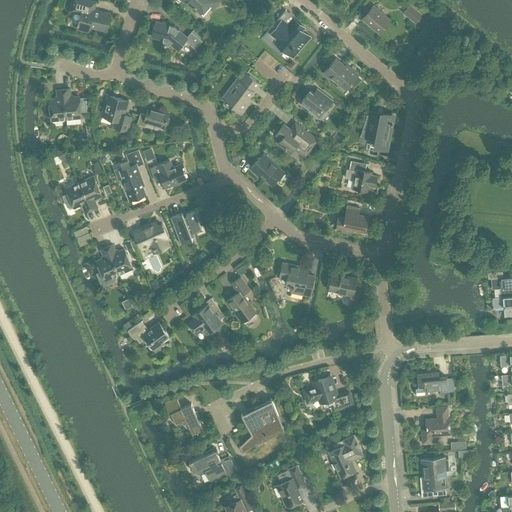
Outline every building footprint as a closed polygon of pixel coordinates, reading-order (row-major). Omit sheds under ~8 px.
[(94,10),(96,2),(87,0),(72,0),(70,12),(81,15),(78,28),(79,30),(87,32),(89,31),(90,27),(107,32),(111,14),(94,10)] [(213,11),(220,2),(218,0),(181,0),(191,8),(193,6),(204,16),(210,8),(213,11)] [(415,23),(422,15),(409,5),(403,13),(415,23)] [(378,33),(389,20),(373,6),(362,19),(378,33)] [(277,26),(270,34),(276,38),(277,39),(275,42),(285,50),(291,56),(295,52),(296,53),(309,38),(305,35),(306,34),(302,31),(301,30),(302,28),(300,26),(301,24),(295,20),(291,16),(290,16),(285,12),(286,11),(286,10),(273,24),(274,25),(275,24),(277,26)] [(187,37),(174,26),(156,21),(151,37),(163,40),(163,42),(164,44),(165,45),(167,46),(168,46),(170,45),(171,44),(178,50),(186,41),(195,49),(202,41),(192,32),(187,37)] [(350,68),(349,69),(336,58),(323,73),(333,81),(334,80),(346,90),(358,75),(350,68)] [(238,80),(225,98),(230,102),(230,103),(233,105),(231,107),(235,109),(234,110),(236,111),(236,110),(240,113),(247,104),(246,103),(250,98),(249,97),(259,84),(260,83),(256,81),(249,76),(245,72),(238,80)] [(80,97),(71,97),(70,89),(64,90),(67,120),(81,118),(81,112),(87,111),(86,98),(80,99),(80,97)] [(52,121),(67,120),(64,90),(57,91),(58,99),(50,100),(52,121)] [(309,91),(300,104),(316,116),(320,119),(325,111),(333,101),(319,91),(315,95),(309,91)] [(124,116),(129,101),(108,95),(102,116),(116,121),(114,127),(128,131),(132,118),(124,116)] [(165,129),(169,113),(148,107),(146,115),(140,114),(137,125),(146,128),(147,124),(165,129)] [(386,150),(393,116),(383,114),(383,116),(371,113),(363,153),(374,155),(376,148),(386,150)] [(284,124),(276,135),(281,139),(278,144),(291,153),(294,150),(305,158),(318,140),(302,128),(295,122),(290,129),(284,124)] [(151,148),(143,151),(147,161),(155,158),(151,148)] [(138,167),(144,164),(139,150),(126,155),(131,167),(120,171),(123,179),(122,180),(129,201),(146,195),(143,187),(145,186),(138,167)] [(272,186),(284,173),(264,154),(251,169),(259,177),(261,176),(272,186)] [(170,161),(150,168),(155,180),(161,178),(165,189),(175,185),(174,184),(181,181),(186,179),(181,164),(172,167),(170,161)] [(344,178),(354,180),(352,189),(368,192),(369,186),(375,187),(377,176),(371,175),(372,173),(365,171),(366,164),(351,161),(349,169),(346,169),(344,178)] [(80,183),(91,210),(98,207),(95,200),(102,196),(93,177),(80,183)] [(86,213),(91,210),(80,183),(66,189),(68,194),(63,197),(68,208),(70,208),(74,207),(75,208),(82,205),(86,213)] [(108,184),(103,186),(107,194),(112,192),(108,184)] [(358,214),(360,208),(347,205),(344,219),(338,217),(336,228),(342,229),(341,232),(350,234),(351,231),(358,233),(359,229),(366,231),(369,217),(358,214)] [(194,232),(202,229),(195,211),(183,216),(182,213),(171,218),(181,245),(193,240),(192,237),(195,235),(194,232)] [(142,233),(136,236),(142,249),(149,246),(152,252),(159,249),(168,245),(166,239),(168,238),(162,225),(158,226),(156,222),(140,229),(142,233)] [(129,254),(134,251),(130,242),(125,245),(129,254)] [(107,248),(119,275),(133,269),(124,249),(117,253),(113,245),(107,248)] [(113,278),(119,275),(107,248),(101,250),(105,258),(97,261),(102,272),(97,274),(102,285),(106,287),(113,284),(114,280),(113,278)] [(307,275),(308,269),(283,263),(280,278),(288,280),(287,285),(292,286),(292,287),(293,287),(292,292),(310,296),(314,277),(307,275)] [(503,272),(488,273),(488,274),(491,279),(492,289),(499,289),(500,297),(500,298),(511,296),(511,276),(503,278),(503,272)] [(354,289),(356,278),(333,273),(329,290),(351,295),(349,304),(357,306),(359,299),(361,291),(354,289)] [(256,316),(255,313),(256,313),(243,295),(250,290),(241,277),(232,283),(239,293),(228,301),(243,322),(245,324),(256,316)] [(511,296),(500,298),(500,297),(493,298),(493,309),(504,308),(504,317),(511,315),(511,296)] [(219,320),(225,317),(212,298),(204,304),(205,306),(193,315),(195,318),(189,322),(196,333),(203,328),(207,334),(215,328),(216,330),(219,330),(221,328),(222,326),(220,324),(222,323),(219,320)] [(159,322),(148,330),(142,321),(128,331),(134,339),(136,338),(140,343),(146,339),(154,350),(158,348),(161,352),(167,347),(163,341),(169,336),(159,322)] [(511,354),(500,356),(501,366),(511,366),(511,374),(511,373),(511,354)] [(447,377),(439,378),(439,372),(417,374),(418,388),(415,388),(416,396),(425,395),(424,390),(440,389),(440,394),(448,393),(447,377)] [(511,373),(511,374),(502,375),(502,386),(511,384),(511,373)] [(349,392),(337,395),(331,376),(319,380),(319,381),(315,383),(316,386),(304,390),(308,402),(320,399),(321,403),(332,399),(335,410),(353,404),(349,392)] [(192,403),(182,408),(177,398),(165,402),(170,418),(173,417),(174,418),(176,424),(183,422),(185,426),(190,431),(191,433),(192,433),(193,434),(203,429),(192,403)] [(280,418),(276,409),(272,399),(260,405),(254,408),(255,409),(247,413),(247,414),(243,416),(242,414),(241,414),(242,417),(245,423),(246,423),(249,429),(251,428),(255,438),(264,434),(267,439),(269,438),(268,437),(281,431),(276,420),(280,418)] [(449,417),(448,417),(447,406),(436,407),(437,418),(425,419),(426,429),(422,430),(423,443),(432,442),(432,436),(450,434),(449,417)] [(363,455),(359,447),(354,435),(333,445),(335,449),(329,452),(334,463),(331,464),(334,471),(337,469),(341,477),(356,470),(351,460),(363,455)] [(250,448),(248,446),(250,445),(247,441),(241,447),(240,448),(242,452),(250,448)] [(217,450),(215,450),(214,448),(206,453),(207,454),(190,462),(194,472),(197,471),(198,472),(197,473),(198,474),(201,475),(202,474),(204,474),(203,472),(205,472),(206,473),(210,481),(224,474),(226,477),(238,470),(232,459),(226,462),(225,461),(222,462),(217,450)] [(448,459),(445,459),(445,456),(421,459),(422,477),(420,477),(421,497),(446,495),(445,488),(448,488),(446,471),(449,471),(448,459)] [(242,464),(241,465),(247,474),(256,469),(255,468),(251,461),(243,465),(242,464)] [(295,481),(303,478),(298,466),(278,475),(282,483),(277,485),(287,508),(303,500),(295,481)] [(246,511),(244,506),(250,503),(243,486),(236,489),(238,494),(234,496),(237,502),(226,506),(228,511),(246,511)] [(511,511),(511,495),(500,496),(501,507),(511,506),(511,511)] [(439,511),(455,509),(455,502),(438,504),(439,511)]
